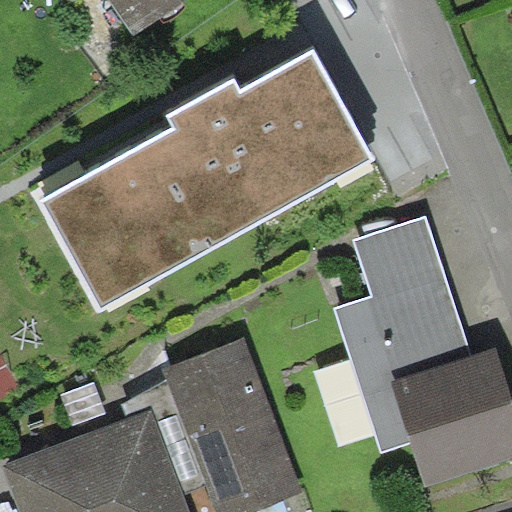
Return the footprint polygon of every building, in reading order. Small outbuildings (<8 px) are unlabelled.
[(75,0),(76,1),(106,1),(107,0),(112,0),(138,37),(193,0),(75,0)] [(180,126),(47,199),(104,301),(369,154),(313,54),(241,94),(234,81),(174,114),(180,126)] [(427,487),(511,459),(511,408),(495,356),(475,362),(429,217),(353,240),(371,297),(336,308),(383,454),(414,444),(427,487)] [(258,511),(304,494),(246,348),(167,379),(219,511),(258,511)] [(191,511),(154,412),(1,470),(17,511),(191,511)]
